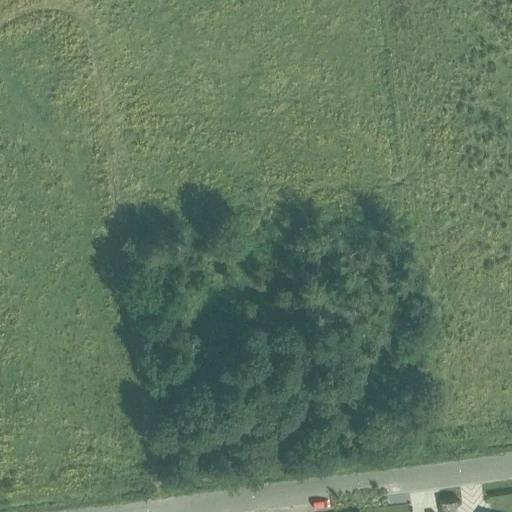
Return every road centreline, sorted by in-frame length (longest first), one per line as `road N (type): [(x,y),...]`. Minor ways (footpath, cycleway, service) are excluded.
road 1 (unknown): [(169,511),(123,275),(89,26),(67,4),(0,23)]
road 2 (residential): [(182,511),(511,468)]
